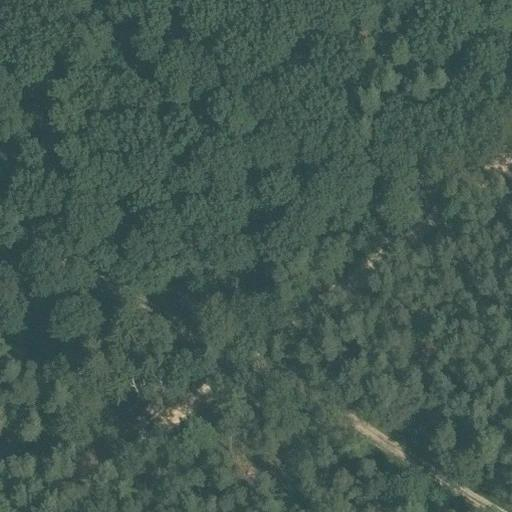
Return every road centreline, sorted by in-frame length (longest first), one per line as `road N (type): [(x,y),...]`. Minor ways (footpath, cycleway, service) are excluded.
road 1 (track): [(511,166),(256,370)]
road 2 (track): [(256,370),(55,238),(0,192)]
road 3 (track): [(487,511),(256,370)]
road 4 (track): [(256,370),(76,511)]
